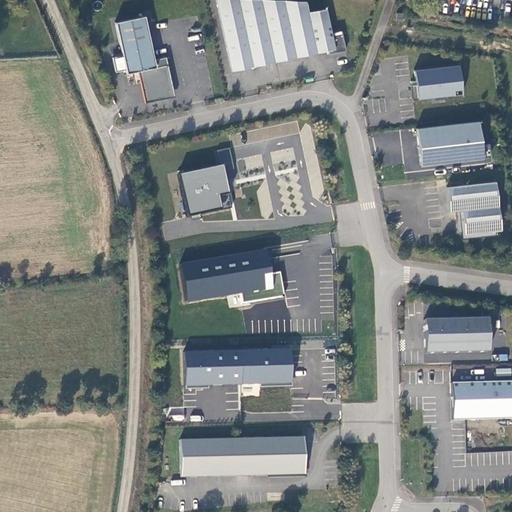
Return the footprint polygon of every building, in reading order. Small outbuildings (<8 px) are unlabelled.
[(305,3),(220,0),(215,0),(232,73),(317,54),(308,13),(305,3)] [(325,10),(308,13),(317,54),(327,51),(333,50),(334,54),(345,51),(340,32),(330,34),(325,10)] [(145,18),(116,25),(123,58),(113,60),(116,75),(126,73),(127,76),(139,74),(141,83),(146,106),(176,99),(169,67),(156,70),(155,62),(147,24),(145,18)] [(167,59),(155,62),(156,70),(169,67),(167,59)] [(457,65),(413,70),(415,85),(410,86),(411,100),(460,94),(457,65)] [(415,128),(419,165),(481,158),(479,145),(477,121),(415,128)] [(487,144),(479,145),(481,158),(488,157),(487,144)] [(218,151),(223,168),(233,165),(228,148),(218,151)] [(221,166),(176,176),(186,219),(230,210),(221,166)] [(494,182),(445,188),(448,212),(453,212),(457,211),(460,232),(461,240),(494,236),(494,231),(500,231),(494,182)] [(265,250),(179,265),(185,301),(239,292),(241,304),(282,297),(279,273),(268,275),(265,250)] [(487,319),(423,321),(424,355),(487,353),(487,319)] [(289,352),(183,355),(184,388),(289,386),(289,352)] [(511,382),(451,384),(451,421),(464,421),(483,421),(498,420),(511,419),(511,382)] [(483,421),(483,428),(498,428),(498,420),(483,421)] [(303,439),(179,442),(180,479),(304,476),(303,439)]
